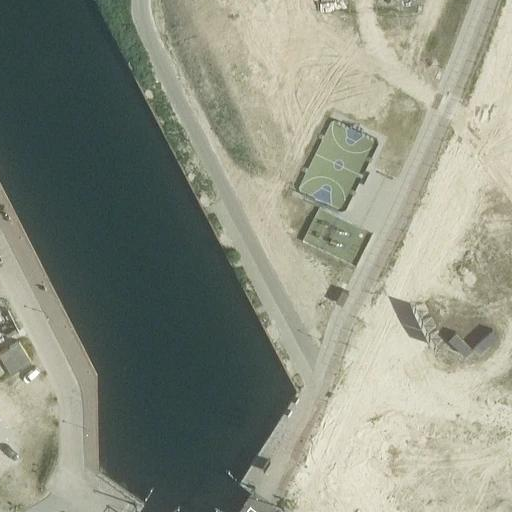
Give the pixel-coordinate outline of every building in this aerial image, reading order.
[(511,84),(501,111),(511,114),(511,64),(506,82),(511,84)] [(222,149),(241,133),(222,110),(203,126),(222,149)] [(444,232),(443,234),(468,248),(482,255),(507,218),(511,221),(511,166),(478,152),(444,232)] [(443,234),(433,254),(458,268),(468,248),(443,234)] [(433,254),(423,275),(447,287),(458,268),(433,254)] [(423,275),(413,295),(437,307),(447,287),(423,275)] [(413,295),(403,315),(427,327),(437,307),(413,295)] [(403,315),(393,335),(416,347),(427,327),(403,315)] [(393,335),(382,355),(406,367),(416,347),(393,335)] [(382,355),(371,375),(395,387),(406,367),(382,355)] [(371,375),(361,395),(385,407),(395,387),(371,375)] [(361,395),(350,414),(374,427),(385,407),(361,395)] [(319,468),(318,470),(336,485),(335,487),(364,511),(372,511),(376,508),(379,511),(430,511),(437,504),(390,466),(386,470),(382,468),(397,439),(374,427),(350,414),(324,457),(326,458),(319,469),(319,468)] [(511,446),(504,439),(499,445),(499,446),(509,454),(511,451),(511,446)] [(482,465),(476,471),(486,480),(492,474),(482,465)] [(472,499),(463,509),(466,511),(471,511),(478,505),(472,499)]
